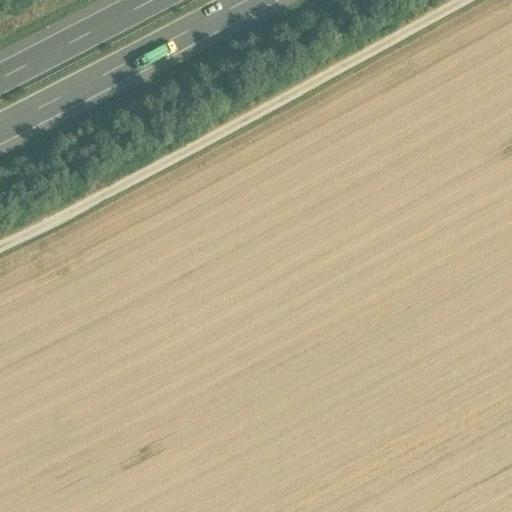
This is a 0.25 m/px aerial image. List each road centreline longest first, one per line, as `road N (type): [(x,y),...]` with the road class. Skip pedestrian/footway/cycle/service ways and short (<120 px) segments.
road 1 (track): [(466,0),(0,249)]
road 2 (motorway): [(0,120),(230,0)]
road 3 (motorway): [(139,0),(0,71)]
